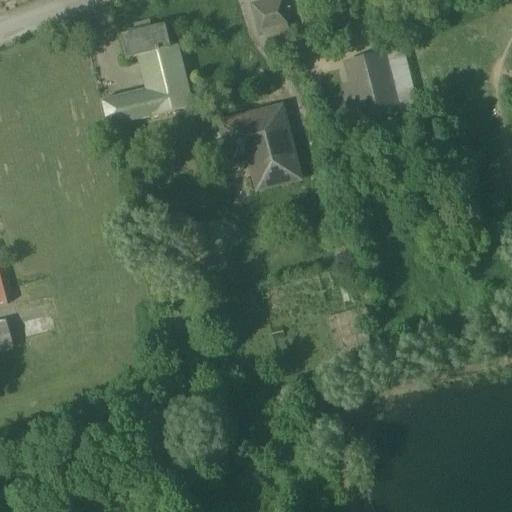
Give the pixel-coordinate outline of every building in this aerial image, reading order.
[(283,0),(254,8),(262,39),(291,31),(283,0)] [(138,59),(153,118),(195,108),(181,50),(172,52),(166,30),(122,40),(128,62),(138,59)] [(382,60),(350,68),(364,124),(396,116),(392,103),(392,102),(382,60)] [(143,93),(102,103),(109,130),(149,119),(143,93)] [(283,112),(222,126),(229,157),(255,151),(265,192),(299,184),(283,112)] [(158,226),(151,228),(154,239),(161,237),(158,226)] [(352,291),(342,294),(345,306),(355,303),(352,291)] [(51,304),(20,312),(27,339),(58,332),(51,304)] [(8,324),(0,326),(0,352),(14,349),(8,324)]
